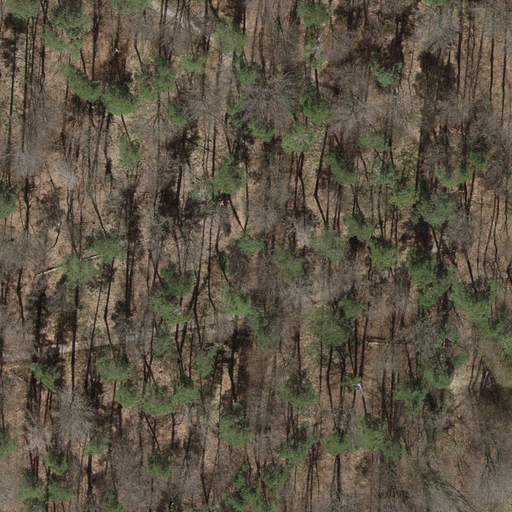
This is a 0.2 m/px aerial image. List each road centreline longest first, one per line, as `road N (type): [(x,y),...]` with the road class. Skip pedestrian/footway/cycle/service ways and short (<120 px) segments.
road 1 (track): [(267,303),(385,276),(439,248),(454,229),(455,204),(435,151),(362,94),(225,46)]
road 2 (track): [(0,357),(267,303)]
